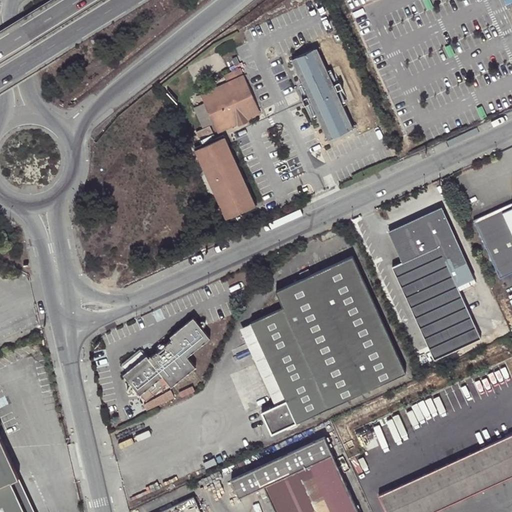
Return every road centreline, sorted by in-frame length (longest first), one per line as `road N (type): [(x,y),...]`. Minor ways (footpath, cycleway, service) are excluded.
road 1 (unclassified): [(511,128),(146,296)]
road 2 (trunk): [(66,138),(230,0)]
road 3 (tertiary): [(64,331),(103,511)]
road 4 (trunk): [(0,78),(128,0)]
road 5 (tertiary): [(45,121),(25,88),(17,0)]
